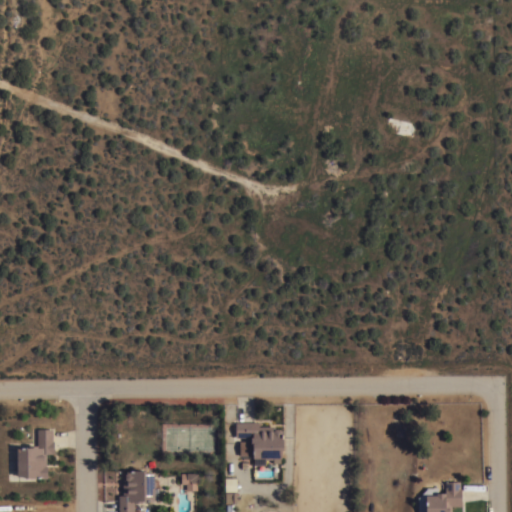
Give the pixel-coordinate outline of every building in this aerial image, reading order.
[(258,421),(258,425),(274,425),(274,427),(281,427),(281,433),(283,433),(283,449),(281,449),(281,457),(280,457),(280,462),(273,462),(273,458),(272,459),(267,459),(265,457),(265,464),(253,464),(253,457),(252,457),(252,455),(239,455),(239,440),(250,440),(250,437),(235,437),(235,421),(258,421)] [(24,477),(24,475),(17,475),(17,468),(15,466),(15,461),(16,459),(16,447),(29,447),(29,445),(37,445),(37,428),(52,428),(52,440),(53,440),(53,453),(46,453),(46,465),(47,465),(47,477),(24,477)] [(118,511),(118,494),(122,494),(122,479),(125,479),(125,478),(125,473),(126,472),(125,470),(145,469),(145,472),(153,471),(154,480),(155,481),(155,486),(154,486),(154,488),(158,488),(158,499),(154,499),(154,500),(142,500),(142,502),(133,502),(133,508),(139,508),(139,511),(118,511)] [(199,472),(199,482),(195,482),(195,484),(196,484),(196,490),(185,490),(185,483),(180,483),(180,472),(199,472)] [(236,491),(224,491),(224,477),(236,477),(236,491)] [(425,511),(425,494),(435,494),(435,492),(445,492),(444,481),(460,481),(460,487),(461,487),(461,505),(451,505),(451,511),(425,511)]
